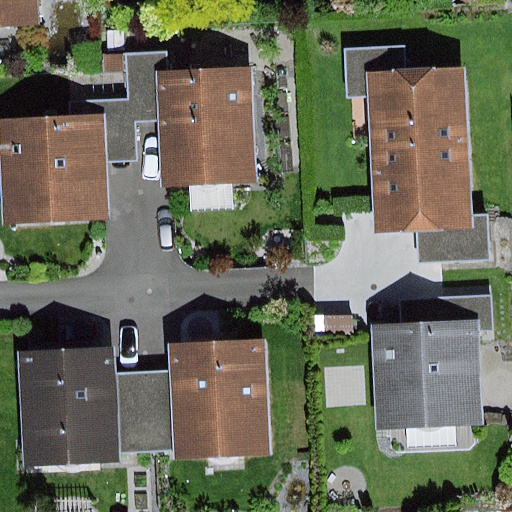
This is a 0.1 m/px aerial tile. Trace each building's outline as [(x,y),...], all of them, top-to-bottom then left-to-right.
[(0,0),(0,27),(37,25),(35,0),(0,0)] [(403,47),(342,49),(345,99),(367,98),(373,234),(415,232),(469,230),(462,70),(405,72),(403,47)] [(162,122),(159,73),(158,53),(123,54),(125,101),(69,103),(69,116),(101,115),(103,163),(137,162),(136,123),(162,122)] [(248,68),(159,73),(162,122),(165,183),(254,179),(248,68)] [(69,116),(0,119),(0,226),(105,222),(103,163),(101,115),(69,116)] [(469,230),(415,232),(416,263),(489,260),(487,228),(469,230)] [(399,299),(400,327),(476,323),(494,323),(493,296),(399,299)] [(315,336),(343,334),(342,315),(314,317),(315,336)] [(400,327),(369,328),(374,432),(481,427),(476,323),(400,327)] [(262,343),(167,347),(168,372),(171,450),(172,458),(266,454),(262,343)] [(110,350),(16,353),(20,467),(114,463),(113,452),(111,374),(110,350)] [(168,372),(111,374),(113,452),(171,450),(168,372)]
